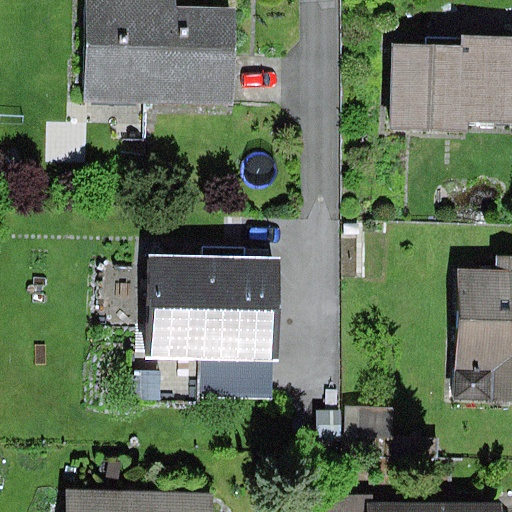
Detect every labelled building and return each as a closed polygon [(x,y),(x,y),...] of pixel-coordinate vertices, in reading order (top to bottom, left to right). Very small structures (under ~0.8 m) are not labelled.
[(149,0),(83,0),(82,89),(142,91),(142,101),(227,103),(229,13),(149,11),(149,0)] [(458,49),(392,48),(390,129),(459,131),(460,121),(511,122),(511,41),(458,39),(458,49)] [(270,359),(272,263),(239,262),(240,250),(199,249),(199,262),(147,261),(145,354),(127,354),(126,404),(195,405),(197,357),(270,359)] [(511,275),(456,274),(453,396),(511,397),(511,275)] [(338,412),(314,412),(314,442),(338,442),(338,412)] [(370,498),(324,498),(323,511),(490,511),(450,510),(450,493),(422,493),(422,510),(370,510),(370,498)] [(129,501),(69,499),(69,511),(200,511),(129,509),(129,501)]
